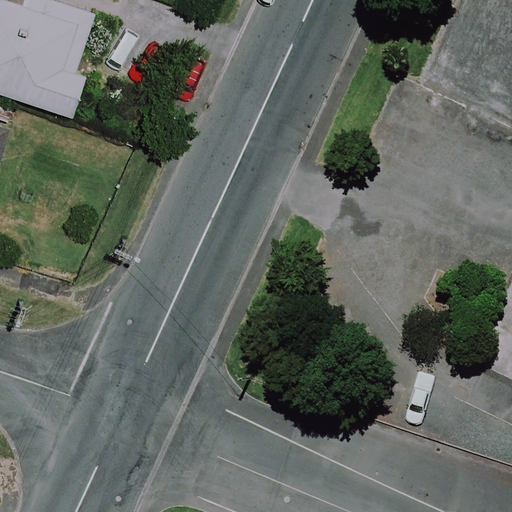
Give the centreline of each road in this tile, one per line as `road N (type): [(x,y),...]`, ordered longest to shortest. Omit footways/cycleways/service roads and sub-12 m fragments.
road 1 (tertiary): [(309,0),(119,410)]
road 2 (residential): [(0,370),(119,410)]
